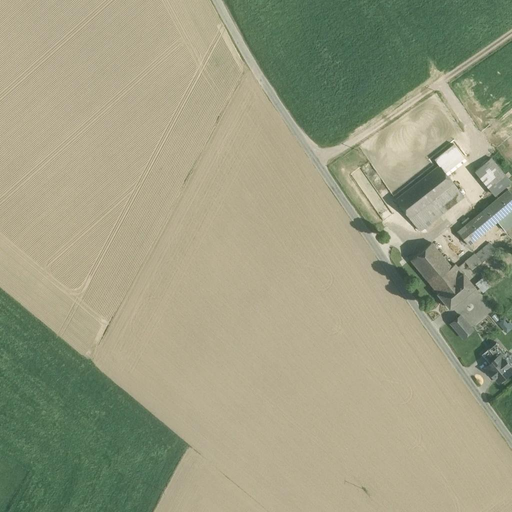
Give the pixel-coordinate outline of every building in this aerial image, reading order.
[(453,144),(434,159),(439,165),(447,174),(466,160),(453,144)] [(491,158),(475,171),(496,195),(511,182),(491,158)] [(439,165),(395,199),(402,208),(410,218),(454,184),(447,174),(439,165)] [(454,184),(410,218),(419,230),(464,196),(454,184)] [(511,194),(508,190),(458,232),(469,245),(497,221),(511,209),(511,194)] [(506,231),(511,226),(511,209),(497,221),(506,231)] [(452,267),(432,243),(410,260),(438,293),(463,273),(455,264),(452,267)] [(490,243),(475,255),(479,260),(479,259),(481,262),(496,250),(490,243)] [(473,270),(481,262),(479,259),(479,260),(475,255),(466,263),(473,270)] [(438,293),(437,294),(450,308),(475,287),(463,273),(438,293)] [(482,292),(490,286),(482,277),(474,283),(482,292)] [(461,315),(451,324),(462,337),(473,329),(461,315)] [(511,323),(506,317),(500,324),(509,332),(511,328),(511,323)] [(497,342),(483,354),(491,363),(501,355),(505,352),(497,342)] [(491,363),(487,366),(500,382),(511,371),(511,367),(510,365),(511,364),(506,359),(505,359),(501,355),(491,363)]
